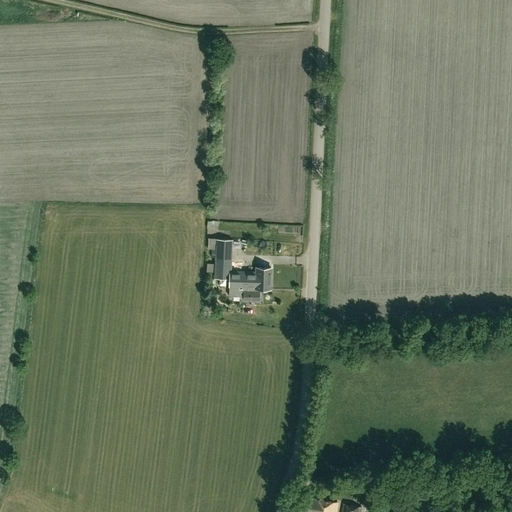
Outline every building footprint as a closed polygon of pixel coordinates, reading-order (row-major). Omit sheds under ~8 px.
[(258,271),(232,271),(232,269),(232,239),(216,239),(216,238),(208,238),(208,248),(216,248),(215,277),(231,278),(230,295),(244,295),(244,300),(260,300),(261,290),(260,290),(260,287),(271,288),(272,267),(258,267),(258,271)] [(300,246),(290,248),(293,260),(303,257),(300,246)] [(382,511),(396,511),(399,497),(385,495),(382,511)] [(335,511),(337,502),(310,497),(307,511),(335,511)] [(360,511),(362,506),(344,503),(341,511),(360,511)]
